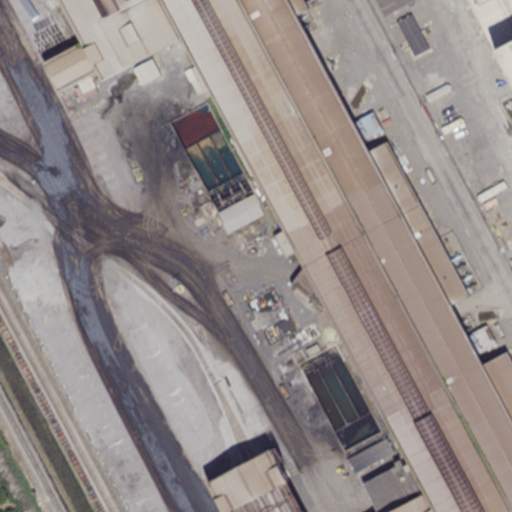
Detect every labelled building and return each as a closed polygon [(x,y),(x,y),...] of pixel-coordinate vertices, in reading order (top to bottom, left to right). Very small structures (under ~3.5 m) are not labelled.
[(304,0),(308,7),(295,14),(352,120),(372,110),(381,129),(362,139),(368,150),(386,141),(467,294),(449,304),(467,334),(485,324),(495,342),(476,353),(482,363),(506,350),(511,361),(511,511),(376,511),(362,483),(395,465),(393,461),(403,456),(323,308),(290,283),(297,273),(303,266),(294,250),(284,256),(272,235),(283,229),(181,37),(101,79),(96,71),(89,74),(95,85),(82,91),(76,80),(58,89),(44,62),(82,42),(58,0),(304,0)] [(378,0),(406,0),(385,12),(378,0)] [(511,78),(470,0),(511,0),(511,78)] [(397,20),(411,13),(429,46),(415,54),(397,20)] [(355,472),(380,459),(374,447),(349,460),(355,472)] [(269,449),(287,481),(228,511),(223,511),(208,482),(269,449)]
